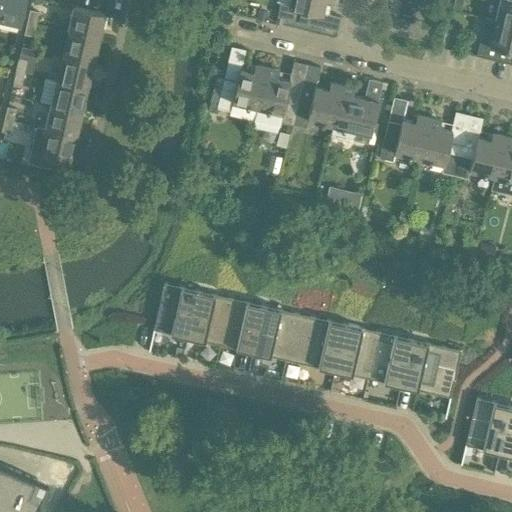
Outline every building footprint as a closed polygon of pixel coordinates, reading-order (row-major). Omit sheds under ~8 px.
[(0,0),(0,17),(20,22),(25,0),(0,0)] [(330,0),(334,1),(333,0),(290,0),(290,3),(281,1),(278,15),(339,29),(342,16),(324,11),(326,0),(330,0)] [(404,0),(397,17),(415,25),(425,0),(404,0)] [(511,0),(499,0),(495,19),(511,22),(511,0)] [(74,4),(68,29),(99,36),(105,11),(74,4)] [(30,7),(27,20),(36,22),(39,9),(30,7)] [(511,22),(495,19),(485,17),(477,54),(511,61),(511,22)] [(33,33),(36,22),(27,20),(24,31),(33,33)] [(94,61),(99,36),(68,29),(62,53),(94,61)] [(245,48),(232,45),(225,76),(217,74),(208,110),(216,112),(218,105),(231,108),(230,113),(254,119),(255,115),(267,66),(255,63),(253,70),(241,67),(245,48)] [(88,85),(94,61),(62,53),(57,78),(88,85)] [(19,57),(16,69),(25,71),(28,59),(19,57)] [(279,69),(267,66),(255,115),(254,119),(279,125),(280,120),(293,123),(307,63),(294,60),(290,78),(277,75),(279,69)] [(333,123),(342,84),(330,81),(329,88),(316,85),(321,66),(307,63),(293,123),(306,126),(308,117),(333,123)] [(22,84),(25,71),(16,69),(13,82),(22,84)] [(354,86),(342,84),(333,123),(357,129),(355,138),(368,141),(383,81),(369,77),(364,96),(352,93),(354,86)] [(82,110),(88,85),(57,78),(51,102),(82,110)] [(419,157),(429,117),(416,114),(415,121),(403,118),(407,99),(394,96),(379,156),(393,159),(395,151),(419,157)] [(77,134),(82,110),(51,102),(45,127),(77,134)] [(7,104),(4,116),(13,118),(16,106),(7,104)] [(455,175),(470,114),(455,111),(451,130),(439,127),(441,120),(429,117),(419,157),(443,163),(441,171),(455,175)] [(494,175),(504,135),(491,132),(490,139),(478,136),(483,117),(470,114),(455,175),(468,178),(470,169),(494,175)] [(10,130),(13,118),(4,116),(1,128),(10,130)] [(71,159),(77,134),(45,127),(40,152),(71,159)] [(511,136),(504,135),(494,175),(491,188),(511,193),(511,136)] [(329,184),(327,199),(361,204),(363,189),(329,184)] [(197,289),(164,281),(153,328),(187,336),(197,289)] [(230,297),(197,289),(187,336),(219,343),(230,297)] [(263,304),(230,297),(219,343),(252,351),(263,304)] [(312,315),(263,304),(252,351),(285,358),(290,335),(307,339),(312,315)] [(345,323),(312,315),(307,339),(290,335),(285,358),(334,369),(345,323)] [(377,330),(345,323),(334,369),(367,377),(377,330)] [(410,337),(377,330),(367,377),(400,384),(410,337)] [(460,349),(410,337),(400,384),(450,396),(460,349)] [(510,405),(476,396),(465,442),(499,450),(510,405)] [(511,405),(510,405),(499,450),(511,453),(511,405)] [(0,511),(34,511),(47,483),(0,462),(0,511)]
